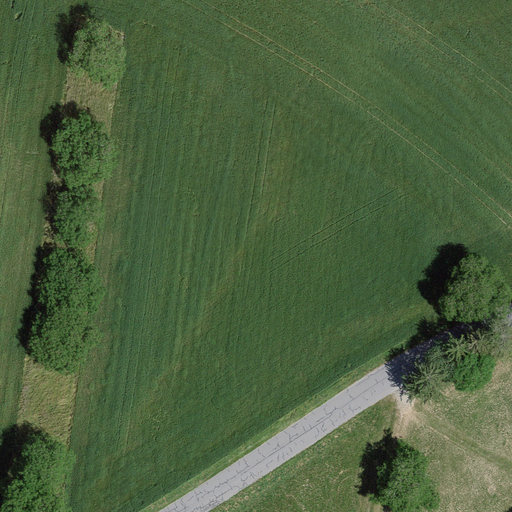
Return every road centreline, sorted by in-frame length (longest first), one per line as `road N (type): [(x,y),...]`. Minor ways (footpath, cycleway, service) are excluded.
road 1 (unclassified): [(511,319),(464,338),(187,511)]
road 2 (track): [(378,391),(351,511)]
